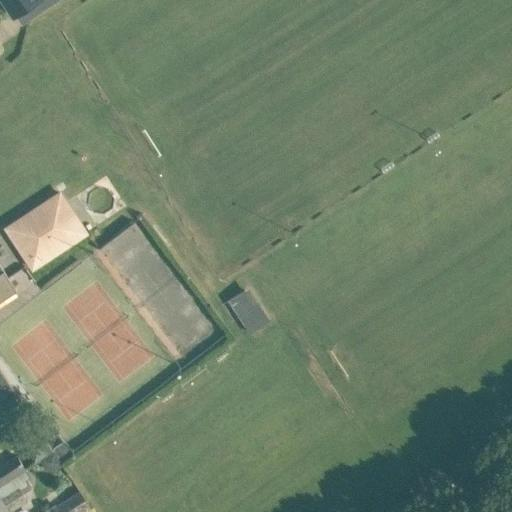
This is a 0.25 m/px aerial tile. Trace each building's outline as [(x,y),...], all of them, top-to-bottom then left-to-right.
[(2,0),(13,15),(29,5),(35,0),(2,0)] [(35,0),(29,5),(35,15),(57,0),(35,0)] [(60,188),(3,225),(32,269),(89,232),(60,188)] [(0,300),(16,289),(0,264),(0,300)] [(228,300),(250,333),(270,319),(248,286),(228,300)] [(62,464),(63,463),(75,454),(64,439),(52,447),(51,447),(53,450),(62,464)] [(0,483),(20,470),(26,466),(17,453),(0,463),(0,483)] [(0,483),(0,489),(5,497),(1,499),(0,498),(0,511),(9,511),(8,510),(26,498),(22,493),(32,487),(20,470),(0,483)] [(79,489),(43,511),(81,511),(90,506),(91,506),(79,489)]
